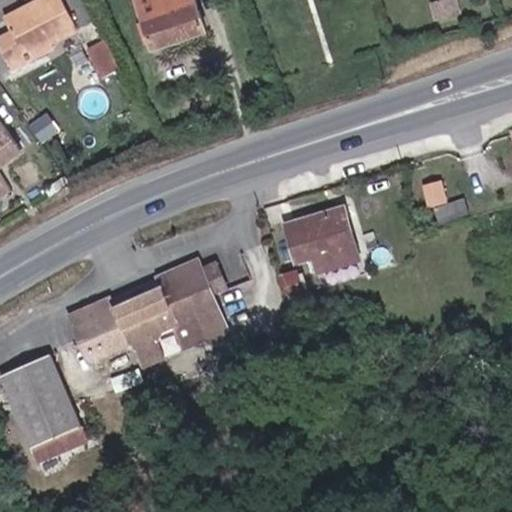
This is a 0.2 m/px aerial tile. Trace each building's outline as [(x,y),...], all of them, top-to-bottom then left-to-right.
[(79,27),(63,0),(47,0),(6,22),(14,37),(0,44),(0,49),(15,76),(31,67),(26,58),(79,27)] [(200,0),(143,0),(159,50),(211,35),(200,0)] [(106,75),(121,67),(106,38),(91,46),(106,75)] [(0,199),(10,193),(0,174),(0,162),(24,151),(0,116),(0,199)] [(429,204),(448,201),(445,179),(426,182),(429,204)] [(344,209),(288,226),(298,265),(315,259),(320,274),(360,261),(344,209)] [(225,331),(212,298),(208,287),(223,280),(217,267),(202,273),(198,264),(159,279),(163,288),(114,308),(110,299),(70,316),(87,359),(130,341),(140,366),(225,331)] [(289,294),(306,290),(300,267),(283,272),(289,294)] [(228,292),(223,280),(208,287),(212,298),(228,292)] [(4,387),(32,458),(83,436),(55,365),(4,387)]
